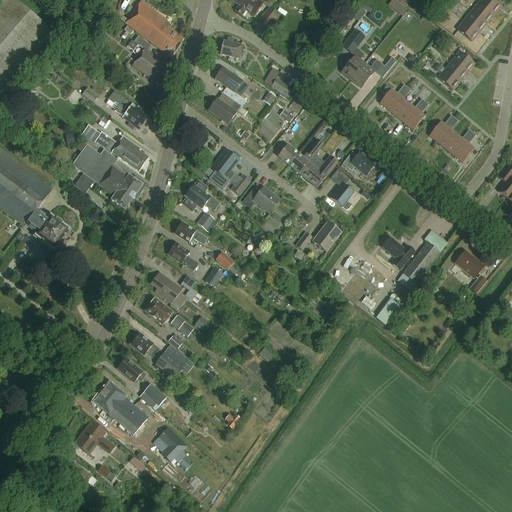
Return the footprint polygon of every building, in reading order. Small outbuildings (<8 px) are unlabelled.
[(0,0),(0,96),(54,33),(15,0),(0,0)] [(252,19),(263,5),(256,0),(229,0),(229,1),(237,7),(234,13),(241,18),(245,13),(252,19)] [(407,11),(393,0),(392,0),(388,6),(402,17),(407,11)] [(492,0),(482,0),(479,4),(493,16),(500,7),(492,0)] [(141,2),(126,25),(171,60),(183,41),(168,30),(169,24),(141,2)] [(479,4),(472,13),(486,25),(493,16),(479,4)] [(269,8),(258,23),(272,35),(280,25),(277,23),(282,17),(269,8)] [(472,13),(464,22),(478,34),(486,25),(472,13)] [(464,22),(457,31),(471,43),(478,34),(464,22)] [(355,57),(341,73),(351,81),(364,64),(359,60),(363,56),(356,49),(364,39),(355,31),(342,47),(351,55),(352,54),(355,57)] [(144,50),(132,67),(152,81),(151,82),(162,89),(175,71),(164,63),(164,64),(147,52),(151,46),(140,38),(135,44),(144,50)] [(239,60),(242,46),(232,44),(233,39),(227,38),(226,42),(223,41),(220,55),(239,60)] [(436,49),(429,54),(434,60),(441,55),(436,49)] [(460,53),(453,62),(467,73),(474,64),(460,53)] [(397,62),(392,58),(384,68),(389,71),(397,62)] [(423,72),(427,67),(421,62),(417,66),(423,72)] [(453,62),(445,71),(459,82),(467,73),(453,62)] [(364,64),(351,81),(360,89),(378,68),(373,64),(370,69),(364,64)] [(222,95),(241,108),(242,109),(248,101),(236,93),(243,82),(223,68),(214,80),(226,89),(222,95)] [(445,71),(438,80),(452,91),(459,82),(445,71)] [(293,89),(276,79),(271,88),(287,98),(293,89)] [(391,90),(379,104),(389,112),(407,88),(404,86),(397,94),(391,90)] [(407,88),(389,112),(397,119),(409,104),(404,100),(411,91),(407,88)] [(99,97),(88,89),(83,96),(94,104),(99,97)] [(279,95),(272,90),(265,100),(273,105),(279,95)] [(114,93),(108,101),(113,105),(114,104),(118,107),(115,111),(130,122),(128,125),(134,130),(136,127),(140,130),(150,117),(138,108),(137,110),(119,97),(120,97),(114,93)] [(241,108),(222,95),(218,100),(217,99),(208,112),(228,125),(241,108)] [(409,104),(397,119),(406,126),(425,103),(422,100),(415,109),(409,104)] [(425,103),(406,126),(413,131),(425,117),(421,114),(428,105),(425,103)] [(294,119),(284,111),(280,116),(290,124),(294,119)] [(441,122),(429,137),(436,142),(455,119),(451,116),(444,125),(441,122)] [(455,119),(436,142),(445,149),(456,135),(451,131),(458,122),(455,119)] [(94,144),(100,135),(88,127),(82,135),(94,144)] [(456,135),(445,149),(454,157),(472,133),(469,131),(462,139),(456,135)] [(472,133),(454,157),(463,164),(474,150),(469,145),(476,136),(472,133)] [(78,144),(76,134),(66,136),(68,146),(78,144)] [(100,135),(94,144),(111,155),(112,154),(140,173),(150,160),(139,153),(141,150),(124,138),(119,145),(102,134),(100,135)] [(299,175),(315,155),(323,145),(317,140),(303,158),(297,154),(288,166),(299,175)] [(288,166),(297,154),(287,145),(277,157),(288,166)] [(87,146),(72,167),(83,175),(75,186),(86,194),(94,183),(98,186),(114,197),(112,201),(126,211),(142,187),(113,166),(117,160),(104,151),(100,156),(87,146)] [(56,249),(70,230),(63,224),(64,222),(58,218),(57,220),(52,216),(50,218),(39,210),(55,189),(0,147),(0,208),(26,227),(27,225),(37,233),(35,237),(43,243),(39,248),(48,254),(52,250),(56,249)] [(226,179),(232,172),(240,162),(225,150),(211,169),(215,172),(209,180),(223,191),(229,183),(230,182),(226,179)] [(337,156),(343,159),(346,153),(340,150),(337,156)] [(366,177),(375,166),(359,153),(357,156),(353,153),(342,166),(350,172),(354,168),(366,177)] [(315,155),(299,175),(316,188),(337,162),(329,155),(323,162),(315,155)] [(511,165),(509,169),(501,179),(505,183),(498,193),(507,200),(511,193),(511,165)] [(340,188),(331,200),(342,208),(346,211),(349,210),(352,206),(348,203),(355,194),(345,186),(350,181),(338,171),(330,180),(340,188)] [(240,178),(232,172),(226,179),(230,182),(229,183),(234,186),(231,190),(240,197),(251,183),(242,176),(240,178)] [(381,187),(384,184),(389,178),(383,173),(378,179),(379,180),(377,184),(381,187)] [(201,211),(205,206),(214,212),(220,205),(211,199),(211,198),(205,193),(208,189),(198,181),(195,185),(185,197),(185,198),(186,199),(181,205),(192,214),(197,208),(201,211)] [(268,215),(278,202),(261,189),(256,196),(251,192),(241,204),(249,210),(254,204),(268,215)] [(361,196),(368,201),(372,196),(365,191),(361,196)] [(209,234),(213,230),(209,228),(215,221),(206,214),(197,225),(209,234)] [(181,223),(174,234),(189,244),(192,240),(202,246),(207,239),(181,223)] [(313,243),(326,253),(341,234),(328,223),(313,243)] [(424,241),(427,243),(440,254),(448,245),(432,232),(424,241)] [(28,240),(19,233),(15,239),(24,245),(28,240)] [(256,246),(265,241),(262,234),(253,238),(256,246)] [(313,239),(306,234),(296,247),(303,252),(313,239)] [(389,238),(381,249),(396,261),(392,265),(399,271),(415,253),(407,247),(404,250),(389,238)] [(410,292),(440,254),(427,243),(402,275),(403,275),(397,282),(410,292)] [(189,253),(176,244),(171,251),(170,252),(167,255),(182,265),(194,272),(198,265),(186,257),(189,253)] [(465,252),(455,265),(474,280),(484,267),(465,252)] [(222,253),(216,261),(228,271),(229,271),(235,276),(236,275),(241,279),(244,274),(240,270),(234,264),(235,263),(234,262),(236,260),(227,253),(225,255),(222,253)] [(214,269),(205,283),(214,289),(219,282),(226,286),(229,280),(222,276),(223,275),(214,269)] [(157,277),(150,285),(157,290),(154,293),(171,305),(182,290),(162,276),(160,279),(157,277)] [(187,277),(180,286),(189,292),(185,297),(192,302),(197,295),(191,290),(196,284),(187,277)] [(480,277),(470,290),(477,295),(487,282),(480,277)] [(153,300),(143,312),(161,326),(169,317),(170,317),(172,315),(153,300)] [(401,308),(392,301),(390,300),(376,319),(386,327),(401,308)] [(194,330),(178,316),(170,325),(178,332),(182,327),(190,334),(194,330)] [(211,325),(202,318),(195,326),(205,334),(211,325)] [(151,359),(158,350),(137,334),(129,345),(143,356),(145,354),(151,359)] [(182,345),(173,337),(169,342),(178,350),(182,345)] [(267,362),(272,357),(264,349),(259,355),(267,362)] [(163,355),(155,366),(173,381),(182,370),(163,355)] [(141,381),(145,376),(125,360),(117,370),(133,384),(138,378),(141,381)] [(213,369),(208,366),(204,371),(209,375),(213,369)] [(132,437),(146,419),(123,400),(125,398),(108,385),(92,404),(132,437)] [(166,399),(150,385),(139,398),(154,412),(166,399)] [(225,422),(232,429),(239,420),(232,414),(225,422)] [(97,445),(109,455),(115,448),(102,438),(106,433),(92,422),(74,445),(88,456),(97,445)] [(170,448),(162,456),(169,463),(173,459),(176,462),(181,458),(178,455),(181,451),(180,450),(182,448),(166,432),(160,439),(170,448)] [(142,471),(146,465),(133,457),(129,463),(142,471)] [(91,477),(70,462),(66,467),(65,467),(63,470),(63,472),(62,473),(62,474),(76,484),(77,483),(84,488),(87,484),(93,488),(97,482),(91,477)] [(115,478),(102,467),(97,472),(111,483),(115,478)]
